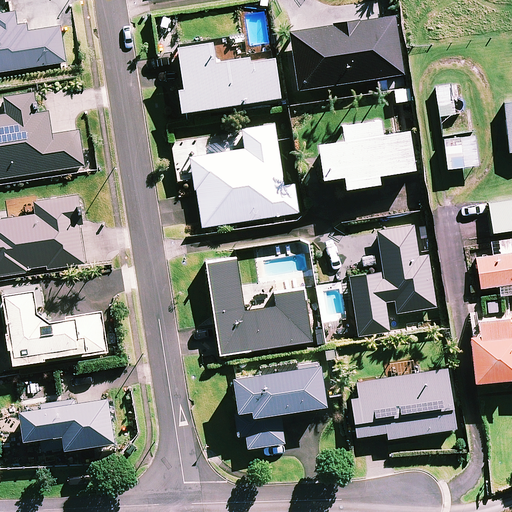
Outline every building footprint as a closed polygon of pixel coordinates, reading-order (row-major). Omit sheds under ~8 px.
[(401,72),(393,14),(288,29),(296,87),(401,72)] [(212,60),(209,39),(175,44),(181,86),(177,86),(180,110),(277,96),(271,52),(212,60)] [(442,137),(474,132),(467,82),(435,87),(442,137)] [(511,150),(511,100),(503,101),(508,151),(511,150)] [(379,133),(378,118),(339,123),(341,138),(316,141),(320,177),(342,174),(344,187),(377,183),(376,172),(412,168),(408,129),(379,133)] [(283,185),(273,123),(240,129),(243,149),(177,159),(180,177),(193,175),(201,226),(298,211),(294,184),(283,185)] [(474,132),(442,137),(447,168),(479,163),(474,132)] [(417,255),(413,225),(377,230),(382,268),(350,273),(359,335),(388,331),(384,300),(393,299),(395,312),(435,307),(427,254),(417,255)] [(511,251),(511,237),(494,240),(495,252),(472,255),(477,287),(500,284),(502,296),(511,294),(511,255),(511,251)] [(243,309),(235,257),(206,262),(220,354),(310,340),(302,288),(273,292),(275,304),(243,309)] [(0,286),(1,292),(11,362),(44,357),(43,355),(87,349),(87,353),(106,351),(101,311),(50,318),(33,306),(43,305),(40,281),(0,286)] [(511,314),(477,318),(479,333),(468,334),(473,379),(511,375),(511,314)] [(318,362),(231,375),(236,411),(233,411),(236,434),(245,433),(247,447),(284,441),(279,409),(324,403),(318,362)] [(454,426),(445,367),(355,382),(357,396),(348,398),(354,436),(385,431),(386,437),(454,426)] [(22,437),(41,435),(42,449),(67,446),(112,440),(106,396),(18,407),(22,437)]
